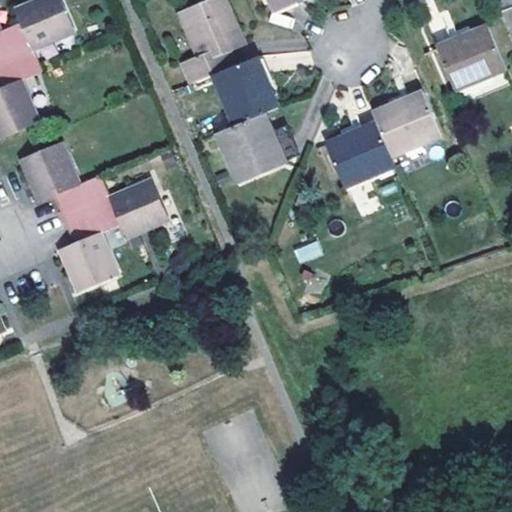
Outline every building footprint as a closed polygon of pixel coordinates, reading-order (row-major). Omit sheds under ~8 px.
[(30,0),(12,8),(16,18),(27,43),(66,25),(55,0),(30,0)] [(217,60),(228,55),(244,48),(224,0),(213,0),(179,15),(197,58),(183,63),(193,86),(215,77),(222,74),(217,60)] [(267,0),(273,13),(302,0),(267,0)] [(0,24),(0,83),(14,77),(38,67),(27,43),(16,18),(0,24)] [(506,69),(488,26),(438,47),(457,90),(506,69)] [(217,60),(222,74),(234,69),(228,55),(217,60)] [(222,74),(215,77),(236,128),(264,116),(279,110),(258,60),(234,69),(222,74)] [(0,131),(30,118),(14,77),(0,83),(0,131)] [(424,92),(374,113),(378,122),(392,157),(442,135),(424,92)] [(286,166),(264,116),(236,128),(219,135),(241,185),(286,166)] [(345,187),(395,165),(392,157),(378,122),(327,144),(345,187)] [(48,191),(70,182),(53,141),(20,155),(36,195),(48,191)] [(68,239),(92,229),(115,220),(105,196),(95,172),(70,182),(48,191),(68,239)] [(105,196),(115,220),(120,231),(161,213),(146,179),(105,196)] [(74,286),(109,270),(92,229),(68,239),(57,244),(74,286)] [(294,250),(298,264),(323,255),(318,241),(294,250)]
